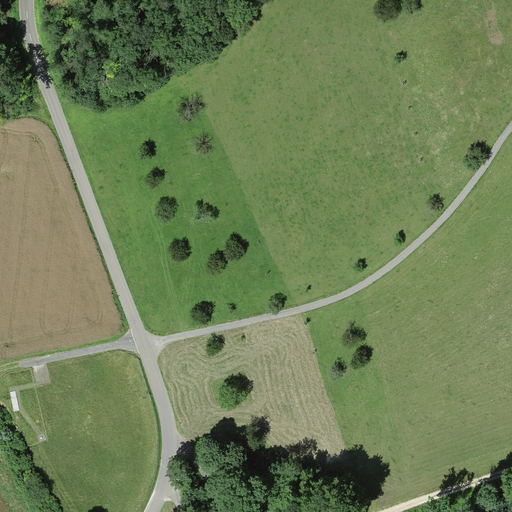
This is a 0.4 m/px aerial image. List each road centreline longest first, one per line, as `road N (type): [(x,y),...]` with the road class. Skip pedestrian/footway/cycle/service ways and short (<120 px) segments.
road 1 (track): [(144,346),(307,308),(367,282),(452,208),(511,124)]
road 2 (tertiary): [(144,346),(40,71),(26,0)]
road 3 (tertiary): [(144,346),(168,422),(170,460),(151,511)]
road 4 (track): [(387,511),(511,470)]
road 5 (track): [(141,337),(21,362)]
